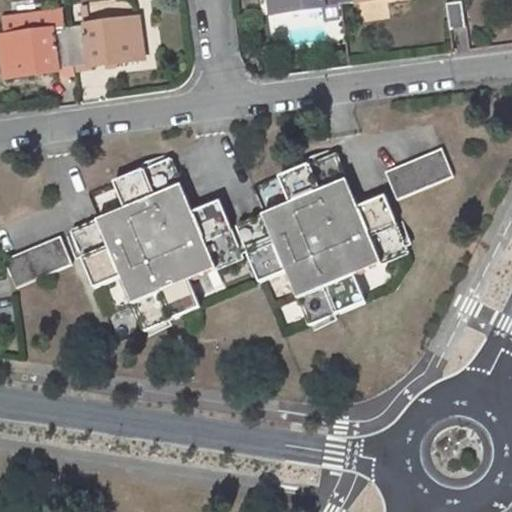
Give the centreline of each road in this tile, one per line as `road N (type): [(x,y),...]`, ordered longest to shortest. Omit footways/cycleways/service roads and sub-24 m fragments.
road 1 (tertiary): [(315,456),(0,403)]
road 2 (unclassified): [(223,99),(511,64)]
road 3 (unclassified): [(0,130),(223,99)]
